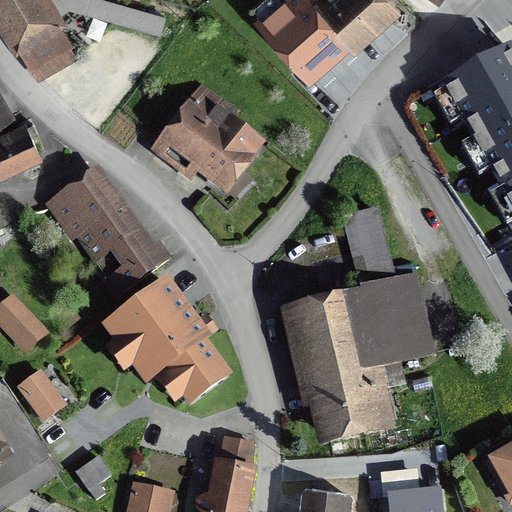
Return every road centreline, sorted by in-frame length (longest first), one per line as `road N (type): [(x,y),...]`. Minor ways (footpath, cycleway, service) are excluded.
road 1 (residential): [(0,55),(56,117),(161,197),(224,279)]
road 2 (residential): [(377,83),(511,332)]
road 3 (residential): [(224,279),(260,253),(295,211),(377,83)]
road 4 (residential): [(224,279),(263,387),(263,511)]
road 5 (residential): [(377,83),(468,0)]
